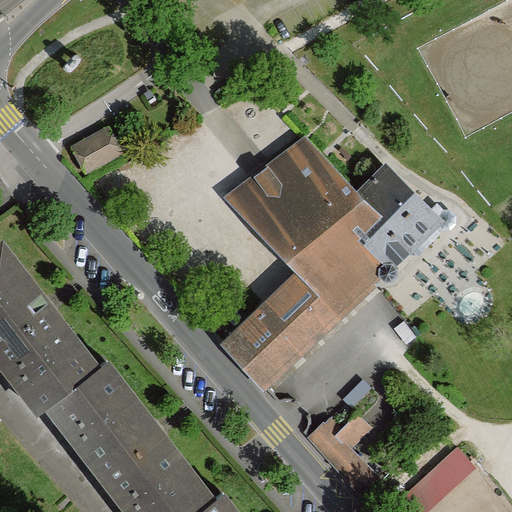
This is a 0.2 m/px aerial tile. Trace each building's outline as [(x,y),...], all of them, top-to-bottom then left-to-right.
[(88,171),(123,153),(110,128),(75,147),(88,171)] [(302,277),(229,343),(265,384),(438,220),(386,168),(359,193),(311,142),(255,183),(233,199),(245,213),(302,277)] [(4,243),(0,246),(0,345),(52,305),(4,243)] [(52,305),(0,345),(0,358),(41,412),(50,405),(99,366),(52,305)] [(99,366),(50,405),(104,475),(162,430),(108,360),(99,366)] [(332,419),(311,439),(335,464),(352,448),(372,428),(358,414),(342,429),(332,419)] [(197,511),(214,498),(162,430),(104,475),(132,511),(197,511)] [(457,445),(391,507),(395,511),(427,511),(477,466),(457,445)] [(352,448),(335,464),(364,497),(382,480),(352,448)] [(238,511),(223,492),(214,498),(197,511),(238,511)]
